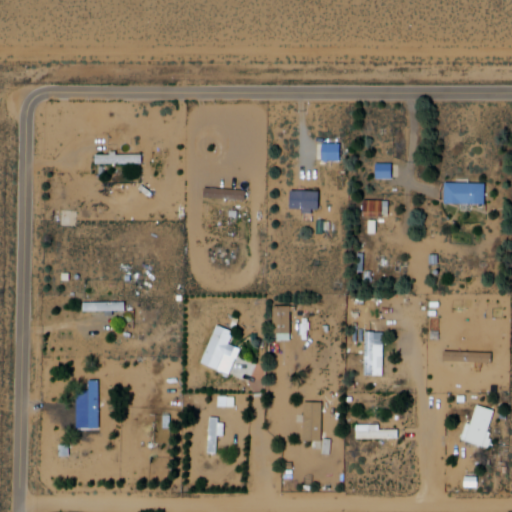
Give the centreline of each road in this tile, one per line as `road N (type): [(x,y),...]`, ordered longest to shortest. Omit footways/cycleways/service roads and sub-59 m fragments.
road 1 (residential): [(28,506),(511,507)]
road 2 (residential): [(511,87),(40,91)]
road 3 (residential): [(27,511),(24,112),(27,97),(40,91)]
